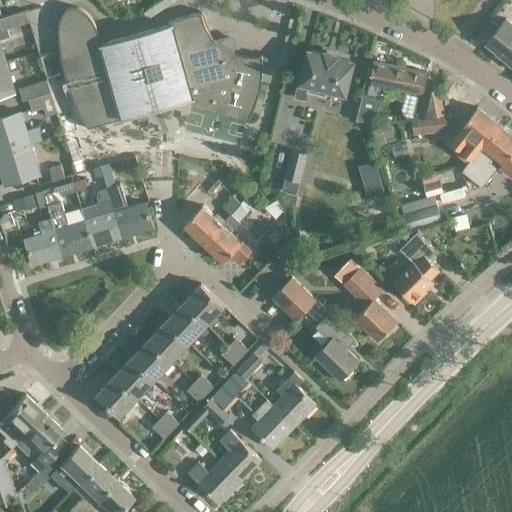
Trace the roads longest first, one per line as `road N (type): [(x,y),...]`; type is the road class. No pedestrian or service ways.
road 1 (secondary): [(299,511),(511,301)]
road 2 (residential): [(511,97),(449,54),(327,0)]
road 3 (residential): [(193,511),(58,383)]
road 4 (residential): [(58,383),(162,275),(168,257)]
road 5 (residential): [(58,383),(26,350),(0,264)]
road 6 (residential): [(168,257),(187,263),(263,334)]
